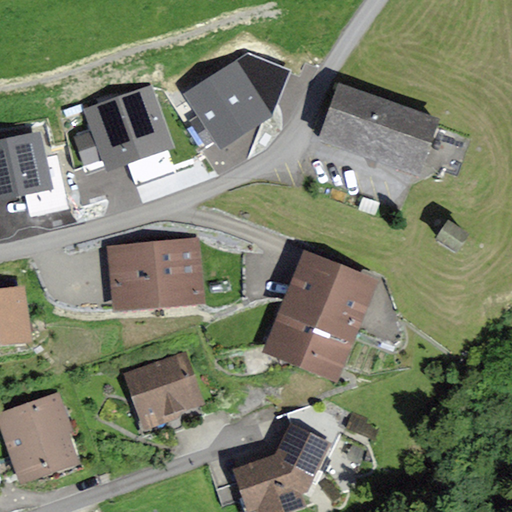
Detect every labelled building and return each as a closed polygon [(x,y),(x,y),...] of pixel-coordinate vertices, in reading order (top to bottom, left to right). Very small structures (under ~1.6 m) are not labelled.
[(442,127),(340,89),(318,150),(419,187),(442,127)] [(470,241),(448,227),(436,247),(458,261),(470,241)] [(200,242),(108,250),(114,319),(206,310),(200,242)] [(379,287),(304,257),(263,360),(337,390),(379,287)] [(25,290),(0,293),(0,354),(33,350),(25,290)] [(185,353),(121,376),(143,438),(181,424),(180,420),(206,410),(185,353)] [(60,395),(0,415),(0,430),(22,493),(81,472),(69,438),(74,436),(60,395)] [(286,417),(290,426),(277,459),(231,475),(234,484),(216,490),(223,509),(241,502),(244,511),(307,511),(303,500),(309,498),(324,465),(327,467),(340,437),(325,401),(286,417)]
